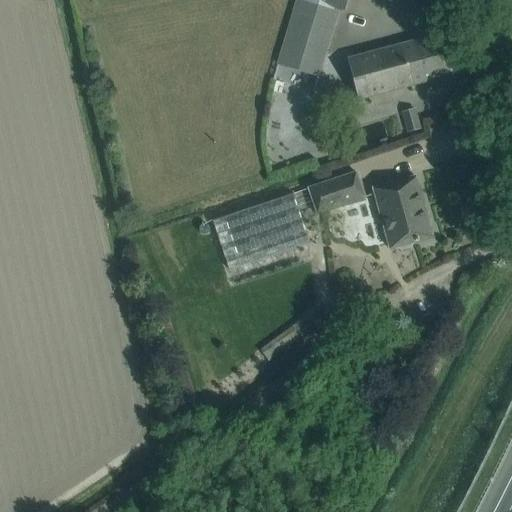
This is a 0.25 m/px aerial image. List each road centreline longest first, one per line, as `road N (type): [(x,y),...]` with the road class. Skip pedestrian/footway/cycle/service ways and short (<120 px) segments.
road 1 (residential): [(511,244),(447,267),(328,351)]
road 2 (residential): [(464,0),(511,182)]
